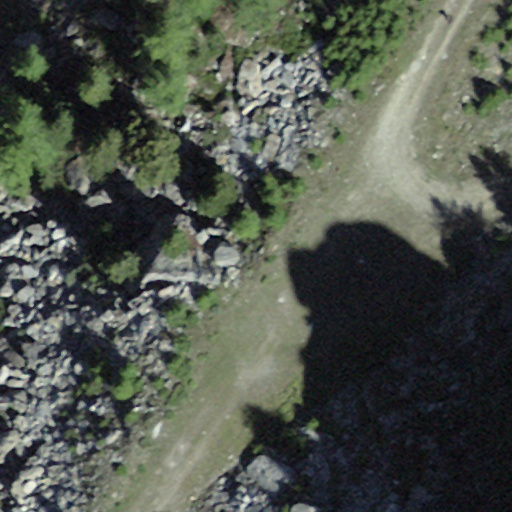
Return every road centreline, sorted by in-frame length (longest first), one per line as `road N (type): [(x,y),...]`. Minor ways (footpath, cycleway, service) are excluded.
road 1 (track): [(116,511),(284,302),(359,165)]
road 2 (track): [(359,165),(451,0)]
